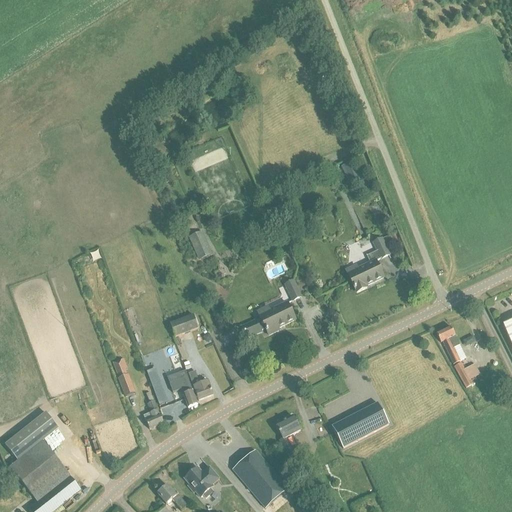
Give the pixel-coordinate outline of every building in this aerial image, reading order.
[(158,143),(154,147),(150,152),(162,162),(164,160),(170,153),(158,143)] [(355,162),(342,167),(350,185),(363,179),(355,162)] [(384,226),(391,223),(387,214),(380,216),(384,226)] [(201,233),(190,238),(193,246),(205,241),(201,233)] [(277,234),(271,237),(274,243),(280,240),(277,234)] [(369,237),(361,241),(363,246),(372,242),(369,237)] [(357,266),(346,271),(357,294),(368,289),(367,287),(385,279),(377,261),(382,259),(389,255),(382,239),(374,243),(378,251),(368,256),(371,264),(358,270),(357,266)] [(101,249),(92,252),(95,262),(104,259),(101,249)] [(293,301),(301,298),(293,282),(285,285),(293,301)] [(329,293),(332,298),(338,293),(335,289),(329,293)] [(185,301),(187,307),(196,303),(194,298),(185,301)] [(256,321),(242,328),(243,330),(247,338),(247,340),(262,333),(261,332),(266,330),(269,336),(279,331),(278,329),(295,320),(287,304),(270,312),(260,317),(261,320),(257,322),(256,321)] [(177,305),(167,309),(169,316),(179,312),(177,305)] [(195,317),(172,325),(177,338),(199,329),(195,317)] [(511,321),(503,325),(511,347),(511,321)] [(442,342),(449,357),(453,365),(463,360),(463,356),(450,329),(436,336),(440,343),(442,342)] [(476,342),(473,336),(462,342),(465,347),(476,342)] [(178,343),(173,345),(176,353),(181,351),(178,343)] [(179,355),(172,357),(177,368),(183,366),(179,355)] [(124,360),(113,364),(116,372),(119,380),(122,389),(125,398),(135,394),(132,386),(128,376),(128,377),(126,374),(125,371),(126,370),(128,370),(126,365),(124,360)] [(461,364),(454,367),(465,389),(473,385),(461,364)] [(185,372),(168,378),(174,395),(181,392),(188,408),(198,404),(187,378),(185,372)] [(190,375),(199,401),(213,396),(210,388),(211,388),(209,382),(200,386),(196,373),(190,375)] [(168,402),(160,382),(152,385),(159,405),(168,402)] [(150,432),(164,425),(150,394),(146,396),(151,405),(148,406),(152,414),(144,418),(150,432)] [(378,404),(333,427),(343,449),(389,426),(378,404)] [(17,462),(42,442),(57,430),(44,413),(4,446),(17,462)] [(279,440),(289,459),(299,454),(295,446),(291,447),(286,437),(300,430),(292,416),(275,425),(283,439),(279,440)] [(27,510),(28,511),(54,511),(81,491),(42,442),(17,462),(9,469),(37,503),(27,510)] [(256,452),(233,471),(265,509),(288,490),(256,452)] [(306,468),(299,455),(289,460),(296,473),(306,468)] [(197,469),(185,480),(190,486),(188,487),(194,494),(196,493),(201,499),(203,496),(206,499),(213,493),(211,490),(213,488),(212,486),(219,480),(210,469),(202,475),(197,469)] [(173,499),(179,507),(182,510),(188,505),(175,490),(173,492),(168,486),(158,493),(167,504),(173,499)] [(378,494),(367,497),(370,508),(381,505),(378,494)]
